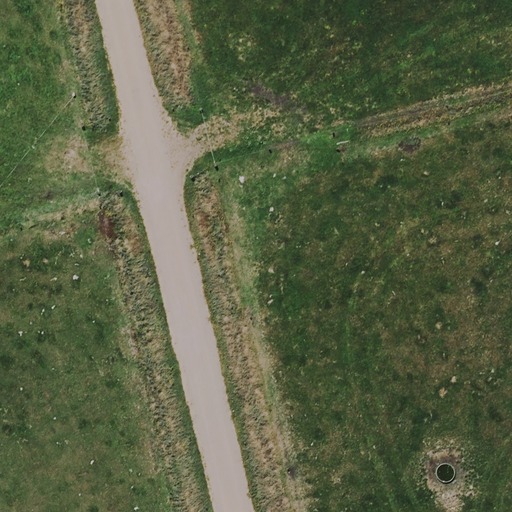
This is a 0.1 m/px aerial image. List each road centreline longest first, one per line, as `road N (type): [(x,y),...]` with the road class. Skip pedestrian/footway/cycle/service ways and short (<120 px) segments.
road 1 (track): [(112,0),(232,511)]
road 2 (unknown): [(93,0),(204,511)]
